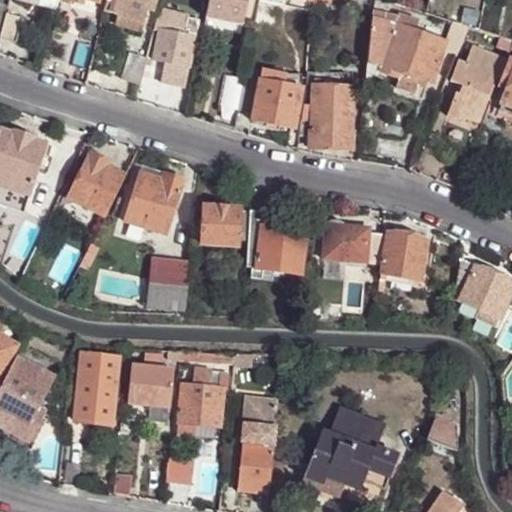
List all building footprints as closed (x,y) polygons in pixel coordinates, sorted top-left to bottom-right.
[(56,0),(15,0),(53,11),(56,0)] [(61,0),(62,1),(74,4),(80,6),(94,10),(96,0),(61,0)] [(149,0),(108,0),(105,14),(113,16),(138,22),(144,24),(149,0)] [(209,0),(208,8),(206,18),(243,25),(247,0),(209,0)] [(313,1),(307,0),(259,0),(259,1),(313,11),(313,5),(313,1)] [(59,7),(72,11),(74,4),(62,1),(59,7)] [(74,4),(72,11),(79,13),(80,6),(74,4)] [(206,18),(208,8),(194,5),(191,17),(198,18),(198,19),(205,21),(206,18)] [(396,19),(372,12),(371,20),(411,33),(415,22),(397,15),(396,19)] [(21,17),(6,13),(0,34),(0,37),(15,41),(21,17)] [(136,30),(138,22),(113,16),(111,25),(136,30)] [(411,33),(371,20),(367,62),(381,67),(400,74),(420,81),(432,85),(443,51),(446,43),(411,33)] [(165,65),(188,70),(199,25),(188,22),(184,38),(159,33),(153,61),(165,65)] [(454,24),(452,24),(446,43),(443,51),(457,56),(459,51),(468,29),(454,24)] [(498,79),(504,65),(471,53),(466,66),(457,62),(450,82),(458,86),(461,87),(474,92),(473,96),(487,102),(496,78),(498,79)] [(139,85),(146,60),(128,55),(122,81),(139,85)] [(381,67),(367,62),(366,75),(379,78),(380,74),(381,67)] [(185,85),(188,70),(165,65),(162,79),(185,85)] [(380,74),(398,81),(400,74),(381,67),(380,74)] [(262,71),(246,68),(238,113),(252,116),(258,81),(260,81),(262,71)] [(260,81),(301,90),(303,77),(262,69),(262,71),(260,81)] [(511,73),(499,107),(510,110),(511,110),(511,73)] [(416,91),(420,81),(400,74),(398,81),(397,84),(416,91)] [(314,89),(351,89),(352,75),(315,75),(314,89)] [(293,130),(301,90),(260,81),(258,81),(252,116),(251,121),(293,130)] [(482,115),(487,102),(473,96),(474,92),(461,87),(458,94),(455,93),(445,117),(464,125),(466,119),(470,110),(482,115)] [(310,148),(336,150),(352,151),(353,134),(350,134),(351,89),(314,89),(314,105),(313,120),(313,130),(311,130),(311,137),(310,148)] [(314,105),(303,105),(302,119),(313,120),(314,105)] [(478,124),(482,115),(470,110),(466,119),(478,124)] [(313,120),(302,119),(300,136),(311,137),(311,130),(313,130),(313,120)] [(0,186),(26,193),(39,141),(27,137),(27,134),(25,133),(7,128),(5,128),(4,129),(4,132),(0,130),(0,186)] [(309,154),(334,159),(336,150),(310,148),(309,154)] [(68,198),(103,216),(123,176),(105,166),(108,162),(90,153),(68,198)] [(511,197),(511,164),(500,159),(489,188),(511,197)] [(166,236),(183,182),(164,176),(161,182),(140,175),(124,222),(166,236)] [(203,208),(200,246),(238,248),(240,210),(203,208)] [(250,212),(247,268),(252,269),(256,269),(262,227),(266,227),(268,213),(250,212)] [(322,261),(366,263),(367,234),(367,229),(343,227),(339,224),(332,223),(325,226),(322,261)] [(306,233),(266,227),(262,227),(256,269),(262,270),(273,272),(289,274),(301,276),(306,233)] [(386,274),(412,279),(421,280),(428,241),(388,233),(380,273),(386,274)] [(366,263),(379,265),(381,234),(367,234),(366,263)] [(32,245),(17,239),(6,263),(21,270),(32,245)] [(88,246),(77,268),(84,271),(95,250),(88,246)] [(149,309),(185,312),(190,264),(153,260),(149,309)] [(457,287),(465,291),(475,268),(460,261),(457,287)] [(63,262),(46,294),(60,302),(73,276),(76,269),(63,262)] [(460,302),(498,319),(511,288),(511,284),(492,275),(489,269),(483,267),(476,268),(475,267),(475,268),(465,291),(460,302)] [(262,270),(256,269),(252,269),(251,279),(261,280),(262,270)] [(272,276),(273,272),(262,270),(261,280),(272,282),(272,276)] [(410,286),(412,279),(386,274),(385,280),(410,286)] [(308,302),(307,320),(321,320),(323,303),(308,302)] [(494,328),(498,319),(460,302),(457,310),(494,328)] [(0,336),(0,378),(17,346),(0,336)] [(235,355),(195,353),(194,363),(234,365),(235,355)] [(251,356),(235,355),(234,365),(234,368),(250,370),(251,356)] [(54,377),(16,357),(0,387),(0,429),(0,430),(4,423),(31,438),(44,412),(37,408),(54,377)] [(82,357),(79,381),(115,384),(117,361),(82,357)] [(169,409),(173,372),(131,367),(126,405),(169,409)] [(461,374),(454,368),(448,384),(453,386),(451,391),(462,395),(465,385),(465,384),(461,374)] [(193,370),(190,387),(223,391),(225,391),(227,377),(209,375),(209,373),(193,370)] [(115,384),(79,381),(74,423),(110,427),(115,384)] [(181,386),(177,423),(218,428),(223,391),(190,387),(181,386)] [(275,433),(278,400),(246,397),(243,425),(266,426),(266,432),(275,433)] [(308,475),(345,487),(361,493),(369,472),(388,479),(397,454),(377,448),(385,424),(341,408),(331,433),(324,430),(308,475)] [(457,428),(434,419),(426,441),(451,451),(457,428)] [(28,444),(31,438),(4,423),(0,430),(28,444)] [(218,428),(177,423),(176,434),(217,440),(218,428)] [(274,446),(275,433),(266,432),(266,426),(243,425),(242,443),(243,443),(274,446)] [(269,495),(274,446),(243,443),(238,492),(269,495)] [(170,459),(170,454),(149,452),(149,460),(169,463),(170,459)] [(194,462),(170,459),(169,463),(167,483),(192,485),(194,462)] [(167,483),(169,463),(149,460),(146,485),(167,487),(167,483)] [(341,500),(345,487),(308,475),(303,487),(341,500)] [(459,511),(464,505),(444,492),(430,511),(459,511)]
